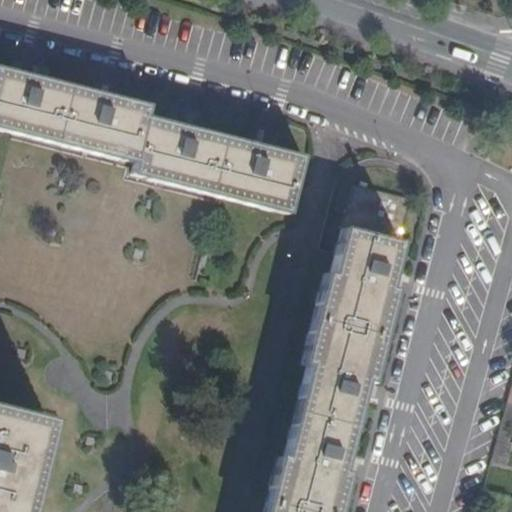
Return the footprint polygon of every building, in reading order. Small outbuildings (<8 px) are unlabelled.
[(42,77),(0,66),(0,125),(134,161),(131,170),(287,210),(303,156),(259,145),(185,125),(145,114),(147,105),(104,94),(42,77)] [(410,198),(356,185),(328,287),(323,286),(306,350),(311,352),(279,471),(275,471),(263,511),(342,511),(353,472),(341,469),(365,377),(378,381),(401,291),(388,288),(410,198)] [(496,438),(506,440),(511,418),(511,386),(510,386),(496,438)] [(25,511),(47,419),(0,407),(0,511),(25,511)] [(507,465),(511,448),(511,441),(506,440),(496,438),(490,461),(507,465)]
